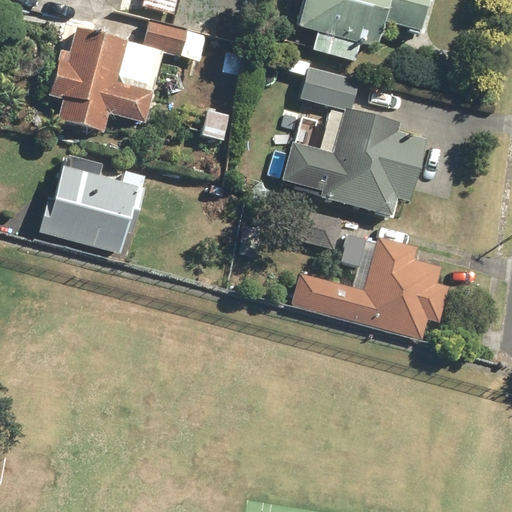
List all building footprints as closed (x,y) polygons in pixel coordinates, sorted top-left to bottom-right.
[(140,0),(139,16),(172,18),(173,2),(140,0)] [(289,0),(288,4),(295,6),(288,37),(306,41),(302,59),(347,70),(350,55),(366,58),(372,32),(418,43),(422,22),(416,21),(419,10),(425,12),(427,0),(289,0)] [(182,32),(142,24),(139,42),(178,50),(182,32)] [(49,130),(99,140),(103,121),(140,129),(156,55),(63,35),(56,65),(51,64),(42,104),(54,106),(49,130)] [(280,66),(278,77),(297,81),(293,102),(351,115),(357,82),(280,66)] [(225,117),(199,112),(193,139),(219,144),(225,117)] [(390,132),(317,116),(308,155),(282,149),(273,188),(310,196),(308,205),(388,223),(392,205),(403,208),(418,143),(389,137),(390,132)] [(28,240),(113,259),(118,239),(122,240),(136,179),(64,163),(61,175),(51,173),(43,209),(35,207),(28,240)] [(337,224),(291,211),(283,239),(329,253),(337,224)] [(408,261),(411,253),(339,234),(331,262),(354,268),(348,291),(291,275),(282,310),(416,346),(422,324),(431,327),(441,291),(430,288),(436,269),(408,261)]
